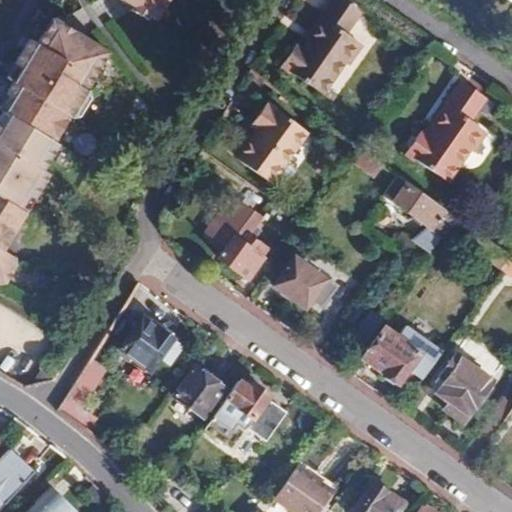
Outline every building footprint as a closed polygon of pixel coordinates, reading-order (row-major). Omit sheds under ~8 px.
[(121,0),(133,8),(132,11),(146,19),(148,16),(156,21),(168,0),(121,0)] [(368,14),(348,0),(339,0),(327,17),(330,19),(308,48),(301,42),(285,64),(329,96),(350,65),(354,68),(369,48),(352,36),(368,14)] [(109,50),(54,17),(39,42),(29,36),(5,78),(11,82),(0,99),(0,109),(1,110),(0,111),(0,281),(2,283),(10,282),(20,265),(19,258),(6,250),(52,172),(47,169),(61,144),(56,141),(71,115),(74,116),(82,114),(92,97),(91,90),(87,88),(109,50)] [(493,104),(468,87),(451,109),(453,110),(433,138),(427,134),(411,157),(453,187),(475,157),(478,158),(493,139),(477,126),(493,104)] [(311,132),(270,104),(254,126),(262,132),(242,161),(276,183),(311,132)] [(364,153),(359,149),(351,161),(375,178),(383,167),(364,153)] [(398,178),(384,196),(395,204),(409,185),(398,178)] [(429,232),(443,243),(459,222),(409,185),(395,204),(431,229),(429,232)] [(240,245),(246,238),(258,221),(234,203),(209,237),(228,251),(220,262),(247,280),(261,260),(260,259),(240,245)] [(469,248),(502,272),(510,259),(509,258),(478,236),(469,248)] [(265,252),(246,238),(240,245),(260,259),(265,252)] [(335,287),(295,259),(275,288),(306,309),(308,306),(317,312),(335,287)] [(511,260),(510,259),(502,272),(511,279),(511,260)] [(173,340),(144,317),(121,346),(150,369),(173,340)] [(417,355),(382,331),(362,359),(382,373),(381,378),(394,387),(417,355)] [(57,376),(76,345),(64,338),(51,359),(48,358),(41,369),(45,370),(36,383),(57,376)] [(473,339),(460,357),(496,384),(509,366),(473,339)] [(105,367),(89,357),(70,390),(85,399),(105,367)] [(496,384),(460,357),(438,387),(440,389),(437,394),(450,403),(446,409),(466,424),(496,384)] [(224,386),(199,368),(176,400),(201,418),(224,386)] [(228,399),(242,410),(252,417),(248,422),(268,436),(290,406),(270,391),(273,387),(252,373),(248,379),(244,377),(228,399)] [(493,440),(511,406),(499,399),(480,432),(493,440)] [(252,417),(242,410),(238,415),(248,422),(252,417)] [(511,431),(509,430),(490,454),(511,470),(511,431)] [(5,447),(0,451),(0,503),(31,470),(14,456),(21,448),(11,439),(5,447)] [(291,470),(285,478),(297,487),(303,478),(291,470)] [(270,499),(288,511),(315,511),(327,496),(303,478),(297,487),(285,478),(270,499)] [(77,511),(49,483),(23,510),(25,511),(77,511)] [(107,501),(89,483),(80,493),(97,510),(107,501)] [(385,499),(389,494),(372,483),(368,487),(385,499)] [(398,511),(404,505),(389,494),(385,499),(368,487),(350,511),(398,511)] [(117,511),(107,501),(97,510),(94,511),(117,511)] [(435,511),(423,503),(416,511),(435,511)]
